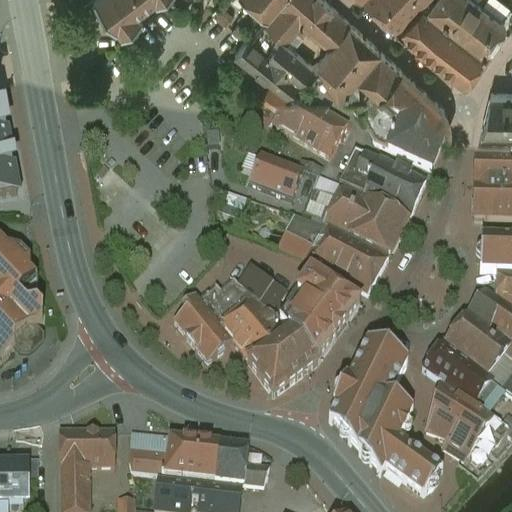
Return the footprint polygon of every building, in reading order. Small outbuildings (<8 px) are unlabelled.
[(94,0),(116,28),(117,27),(121,32),(120,32),(122,34),(142,18),(141,16),(141,17),(137,12),(153,0),(155,0),(156,1),(157,0),(94,0)] [(249,0),(267,15),(280,0),(249,0)] [(348,22),(324,0),(282,0),(263,24),(280,39),(288,30),(294,34),(296,31),(300,35),(306,28),(328,46),(348,22)] [(365,0),(397,30),(425,0),(365,0)] [(503,22),(473,0),(434,0),(433,0),(429,0),(399,32),(422,54),(464,86),(503,26),(503,22)] [(378,50),(349,23),(317,62),(338,98),(344,105),(359,90),(350,83),(378,50)] [(280,39),(263,24),(249,40),(247,39),(235,54),(287,94),(312,65),(280,39)] [(400,70),(380,51),(358,78),(375,93),(378,95),(400,70)] [(443,108),(400,70),(378,95),(385,102),(362,128),(374,148),(431,174),(448,130),(448,125),(447,119),(445,113),(443,108)] [(265,82),(259,89),(263,92),(269,85),(265,82)] [(289,100),(269,85),(263,92),(258,98),(280,116),(289,100)] [(367,103),(353,116),(362,128),(385,102),(378,95),(375,93),(370,99),(369,97),(365,101),(367,103)] [(511,93),(490,93),(482,130),(511,130),(511,93)] [(348,131),(291,97),(289,100),(280,116),(272,129),(329,163),(336,151),(348,131)] [(0,102),(0,199),(17,197),(0,102)] [(511,133),(481,132),(475,165),(511,166),(511,133)] [(344,155),(336,151),(329,163),(338,168),(344,155)] [(379,164),(378,165),(355,155),(339,187),(410,223),(425,188),(379,164)] [(299,173),(260,158),(249,188),(292,205),(303,175),(299,173)] [(511,166),(475,165),(474,224),(511,225),(511,166)] [(321,174),(301,166),(299,173),(303,175),(317,181),(318,181),(321,174)] [(318,181),(317,181),(312,194),(338,202),(343,191),(318,181)] [(409,225),(343,191),(338,202),(324,227),(389,261),(409,225)] [(388,264),(327,232),(316,251),(307,266),(367,300),(388,264)] [(316,251),(285,236),(277,252),(307,266),(316,251)] [(511,238),(499,240),(500,242),(481,241),(480,276),(511,276),(511,238)] [(0,245),(0,366),(14,353),(20,353),(24,357),(39,342),(36,338),(36,332),(42,326),(43,317),(37,311),(37,284),(30,277),(31,263),(20,253),(7,252),(0,245)] [(285,298),(249,272),(237,289),(237,290),(253,301),(273,316),(285,298)] [(511,278),(497,277),(497,299),(511,309),(511,308),(511,278)] [(359,312),(310,280),(297,299),(308,307),(300,319),(295,319),(287,314),(280,324),(291,338),(318,369),(359,312)] [(253,301),(237,290),(237,289),(233,285),(224,293),(241,313),(250,305),(253,301)] [(195,300),(182,311),(186,316),(173,327),(177,330),(176,331),(177,332),(178,332),(184,339),(183,339),(186,342),(195,353),(194,353),(197,356),(203,363),(204,364),(207,368),(211,365),(212,365),(229,351),(229,350),(233,347),(219,331),(241,313),(224,293),(220,296),(216,291),(215,292),(215,293),(199,305),(195,300)] [(511,313),(495,302),(484,294),(459,327),(444,346),(488,378),(502,360),(511,366),(511,313)] [(280,346),(271,333),(277,327),(277,324),(250,305),(241,313),(219,331),(233,347),(247,364),(246,365),(273,401),(318,369),(291,338),(280,346)] [(468,367),(445,349),(445,348),(443,346),(422,374),(450,393),(451,393),(459,398),(471,407),(479,395),(489,382),(468,368),(468,367)] [(408,366),(373,349),(351,386),(348,385),(333,410),(336,411),(328,427),(361,463),(361,461),(380,482),(384,473),(423,502),(442,476),(398,444),(402,438),(404,439),(409,429),(406,428),(412,416),(389,404),(408,366)] [(511,380),(510,379),(502,390),(511,397),(511,380)] [(511,402),(511,399),(489,382),(479,395),(505,412),(509,407),(510,408),(511,407),(510,406),(511,402)] [(455,399),(439,390),(435,406),(482,437),(497,448),(507,433),(455,399)] [(503,415),(482,405),(476,410),(498,424),(503,415)] [(482,437),(435,406),(426,436),(446,443),(443,453),(463,464),(482,437)] [(115,436),(59,436),(59,511),(89,511),(89,472),(115,472),(115,436)] [(130,438),(130,454),(166,458),(168,441),(130,438)] [(219,446),(168,441),(166,458),(163,480),(214,486),(215,486),(219,447),(219,446)] [(249,451),(219,447),(215,486),(242,489),(242,490),(263,492),(269,473),(246,470),(249,451)] [(166,458),(130,454),(129,467),(131,476),(163,480),(166,458)] [(18,469),(0,469),(0,511),(25,511),(25,507),(27,507),(27,484),(34,483),(34,468),(18,468),(18,469)] [(242,494),(174,485),(173,491),(172,501),(240,509),(242,494)] [(239,511),(240,509),(172,501),(171,507),(170,511),(239,511)] [(134,511),(134,503),(119,502),(118,511),(134,511)] [(170,511),(171,507),(140,502),(138,511),(170,511)]
